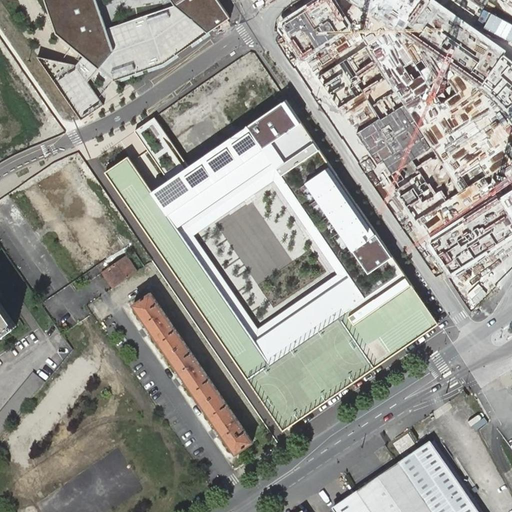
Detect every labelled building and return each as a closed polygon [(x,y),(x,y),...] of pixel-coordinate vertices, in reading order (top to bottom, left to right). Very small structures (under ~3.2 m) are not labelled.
[(81,120),(103,105),(86,83),(97,70),(114,82),(163,65),(206,31),(211,27),(213,29),(231,17),(219,0),(44,0),(51,17),(57,34),(84,56),(80,60),(77,64),(37,56),(81,120)] [(511,234),(511,219),(498,199),(472,214),(333,0),(321,0),(282,25),(452,273),(511,234)] [(427,0),(354,0),(401,28),(483,84),(495,95),(511,110),(511,59),(476,34),(427,0)] [(155,117),(136,130),(170,179),(155,190),(170,213),(263,151),(350,277),(257,341),(129,155),(105,171),(247,378),(404,272),(286,99),(189,167),(155,117)] [(511,189),(498,199),(511,219),(511,189)] [(250,232),(256,245),(276,236),(270,223),(250,232)] [(283,303),(315,282),(292,245),(259,266),(283,303)] [(114,279),(117,284),(136,271),(126,256),(103,272),(110,282),(114,279)] [(151,293),(134,304),(148,325),(152,331),(182,374),(186,381),(218,426),(222,432),(236,453),(253,442),(151,293)] [(0,307),(0,333),(13,325),(0,307)] [(57,335),(50,344),(66,357),(73,348),(57,335)] [(70,360),(14,435),(7,430),(0,439),(0,457),(16,469),(88,373),(70,360)] [(0,413),(0,437),(46,383),(34,373),(0,413)] [(476,511),(429,442),(398,464),(431,511),(476,511)] [(431,511),(398,464),(356,493),(369,511),(431,511)] [(369,511),(356,493),(331,510),(332,511),(369,511)]
